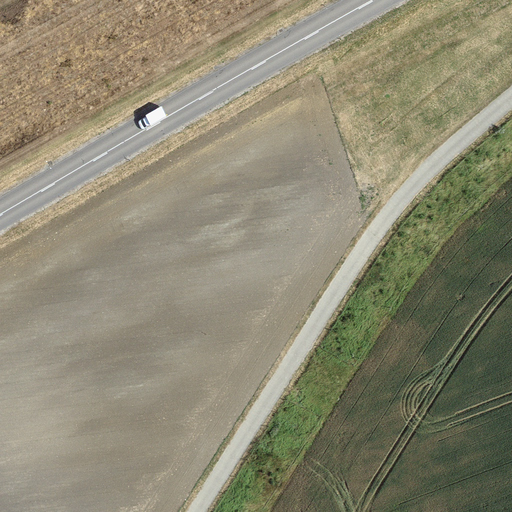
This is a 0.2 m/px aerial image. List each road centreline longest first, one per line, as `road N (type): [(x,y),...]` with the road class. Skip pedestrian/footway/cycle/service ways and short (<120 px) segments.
road 1 (track): [(197,511),(412,185),(511,98)]
road 2 (secondary): [(0,216),(370,0)]
